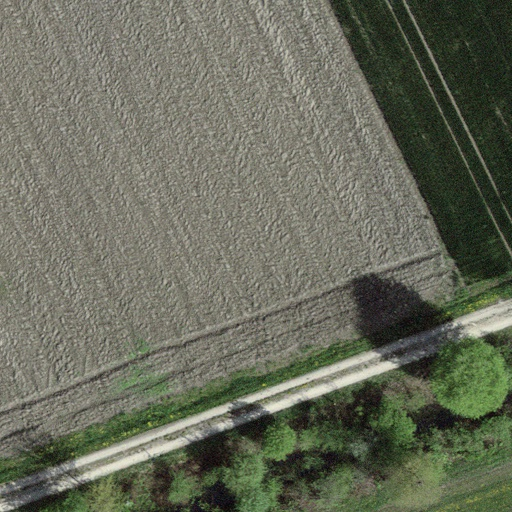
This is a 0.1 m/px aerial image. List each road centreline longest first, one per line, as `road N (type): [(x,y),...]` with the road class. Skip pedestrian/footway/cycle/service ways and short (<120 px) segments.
road 1 (track): [(0,498),(511,312)]
road 2 (track): [(379,511),(511,466)]
